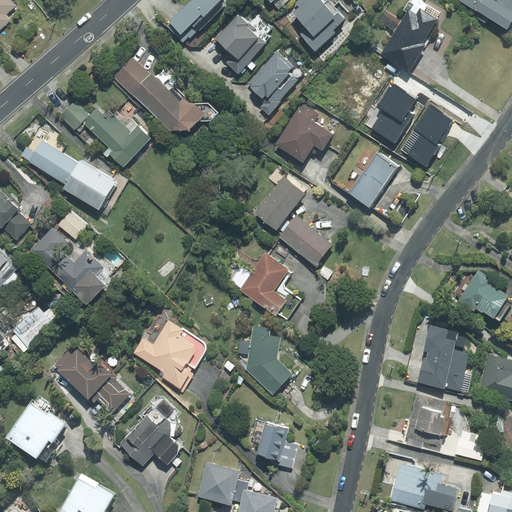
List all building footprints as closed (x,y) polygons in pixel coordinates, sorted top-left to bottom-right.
[(13,0),(0,0),(0,32),(15,19),(9,13),(18,5),(13,0)] [(195,0),(171,26),(187,42),(226,0),(195,0)] [(404,20),(386,9),(379,21),(397,31),(384,54),(415,72),(431,44),(428,42),(443,17),(440,15),(442,12),(422,0),(410,0),(406,8),(410,10),(404,20)] [(511,0),(460,0),(480,10),(476,18),(488,25),(492,17),(511,28),(511,0)] [(312,43),(321,52),(342,30),(335,23),(342,15),(331,3),(302,33),(312,43)] [(225,57),(242,73),(252,62),(247,57),(265,37),(252,25),(254,22),(241,10),(215,40),(229,53),(225,57)] [(296,73),(300,68),(279,50),(250,83),(265,96),(262,99),(265,102),(261,107),(272,116),(303,79),(296,73)] [(122,83),(176,130),(197,130),(211,113),(196,100),(193,102),(187,97),(185,100),(135,56),(122,71),(122,83)] [(365,110),(395,128),(412,101),(407,99),(414,88),(389,71),(373,96),(357,86),(341,111),(357,121),(365,110)] [(92,114),(77,99),(66,111),(71,117),(67,121),(76,130),(92,114)] [(280,152),(305,168),(320,144),(328,149),(338,133),(317,120),(321,113),(305,102),(279,143),(284,146),(280,152)] [(155,138),(139,123),(132,130),(116,115),(112,119),(100,108),(87,123),(113,147),(109,150),(128,167),(155,138)] [(121,180),(86,159),(83,163),(45,141),(32,162),(71,184),(69,187),(105,208),(121,180)] [(375,206),(402,166),(381,152),(354,192),(375,206)] [(295,221),(293,219),(311,193),(283,174),(256,214),(286,234),(295,221)] [(0,224),(19,243),(37,224),(23,211),(26,207),(9,190),(6,192),(0,186),(0,224)] [(74,210),(61,224),(78,240),(91,225),(74,210)] [(286,234),(284,238),(324,266),(340,242),(300,214),(295,221),(286,234)] [(76,289),(78,287),(94,303),(117,281),(105,268),(106,267),(89,250),(76,262),(66,252),(73,244),(56,227),(35,248),(76,289)] [(7,265),(12,260),(0,247),(0,276),(9,267),(7,265)] [(248,266),(235,285),(283,317),(294,299),(280,290),(295,268),(269,251),(255,271),(248,266)] [(511,296),(511,292),(477,271),(462,295),(499,317),(511,296)] [(42,278),(33,288),(46,301),(55,291),(42,278)] [(47,312),(43,307),(16,330),(18,332),(12,338),(26,354),(32,349),(59,326),(57,324),(61,320),(51,309),(47,312)] [(162,377),(186,391),(213,344),(159,312),(134,352),(166,371),(162,377)] [(457,330),(429,324),(424,351),(427,352),(426,358),(423,357),(417,383),(445,389),(445,388),(461,391),(469,352),(453,349),(457,330)] [(0,347),(11,337),(0,325),(0,362),(6,357),(0,349),(0,347)] [(256,325),(249,369),(277,393),(297,371),(281,356),(284,337),(272,335),(273,328),(256,325)] [(463,348),(466,338),(458,336),(456,346),(463,348)] [(117,373),(103,359),(99,363),(78,342),(57,364),(94,399),(97,396),(115,413),(134,393),(115,375),(117,373)] [(511,356),(491,351),(482,390),(511,396),(511,356)] [(447,414),(451,400),(420,392),(408,436),(444,446),(452,416),(447,414)] [(57,447),(72,425),(38,402),(12,442),(43,462),(54,445),(57,447)] [(183,451),(183,442),(150,413),(124,443),(147,464),(158,451),(172,463),(183,451)] [(262,442),(260,453),(281,456),(279,464),(297,467),(301,443),(288,440),(291,424),(258,418),(254,441),(262,442)] [(481,434),(465,429),(458,452),(485,460),(490,443),(480,440),(481,434)] [(237,502),(244,468),(208,461),(201,495),(237,502)] [(429,503),(456,511),(463,485),(444,481),(446,473),(404,462),(394,500),(427,509),(429,503)] [(63,511),(111,511),(121,496),(83,473),(63,511)] [(278,511),(282,496),(247,488),(240,511),(278,511)] [(511,511),(511,489),(498,488),(497,493),(483,490),(479,511),(481,511),(511,511)]
